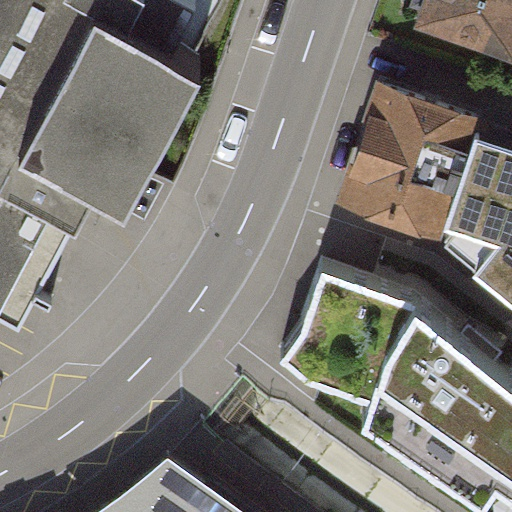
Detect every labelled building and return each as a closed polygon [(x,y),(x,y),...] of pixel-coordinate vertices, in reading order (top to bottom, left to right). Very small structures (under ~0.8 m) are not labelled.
[(0,0),(0,320),(14,328),(97,174),(120,186),(216,0),(0,0)] [(511,0),(427,0),(423,12),(511,42),(511,0)] [(342,184),(444,216),(482,100),(380,68),(342,184)] [(511,111),(482,100),(444,216),(511,265),(511,111)] [(363,410),(483,495),(496,472),(511,483),(511,368),(418,291),(324,260),(301,321),(283,351),(312,370),(369,388),(363,410)] [(236,511),(159,458),(106,504),(94,511),(236,511)]
